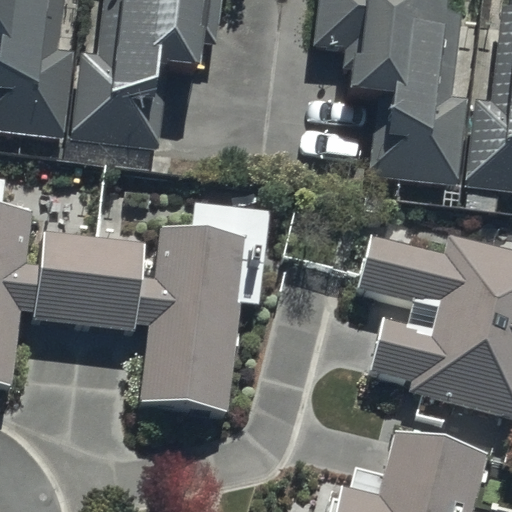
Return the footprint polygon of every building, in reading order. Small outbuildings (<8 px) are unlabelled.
[(0,0),(0,136),(63,142),(70,52),(43,50),(47,0),(0,0)] [(77,54),(65,158),(146,169),(148,152),(155,153),(166,68),(193,72),(203,0),(102,0),(94,57),(77,54)] [(461,185),(468,101),(453,100),(457,49),(466,50),(469,16),(457,15),(458,0),(328,0),(325,44),(354,46),(349,105),(375,108),(369,177),(461,185)] [(472,95),(465,178),(464,189),(511,192),(511,9),(509,9),(501,98),(472,95)] [(0,214),(0,395),(15,398),(24,317),(150,331),(141,410),(224,419),(243,242),(162,234),(156,292),(139,290),(143,253),(46,242),(43,271),(26,269),(31,218),(0,214)] [(400,327),(385,384),(433,396),(431,404),(511,424),(511,250),(467,239),(463,254),(382,234),(368,290),(436,307),(429,334),(400,327)] [(481,511),(496,457),(393,429),(373,505),(347,498),(343,511),(481,511)]
